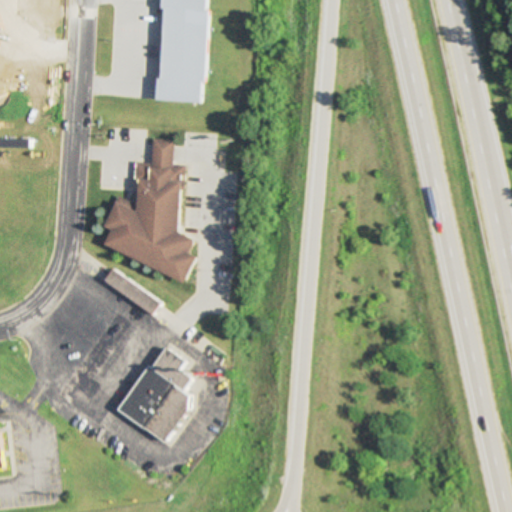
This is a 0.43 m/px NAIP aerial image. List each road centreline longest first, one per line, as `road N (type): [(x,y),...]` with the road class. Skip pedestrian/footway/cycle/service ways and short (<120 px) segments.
road 1 (motorway): [(393,0),(509,511)]
road 2 (motorway): [(328,0),(296,511)]
road 3 (residential): [(0,325),(47,290),(62,252),(79,0)]
road 4 (motorway): [(511,300),(446,0)]
